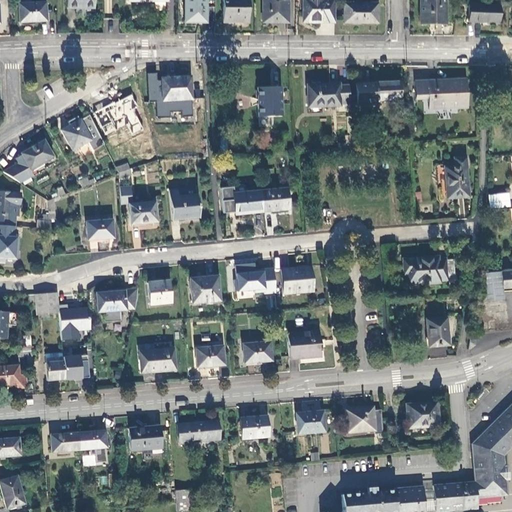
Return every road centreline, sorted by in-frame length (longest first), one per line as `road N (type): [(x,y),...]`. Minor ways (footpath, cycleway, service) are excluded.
road 1 (residential): [(0,293),(72,284),(124,263),(475,233)]
road 2 (tertiary): [(0,418),(456,373)]
road 3 (residential): [(399,53),(9,54)]
road 4 (residential): [(456,373),(460,469),(324,482),(312,490),(306,511)]
